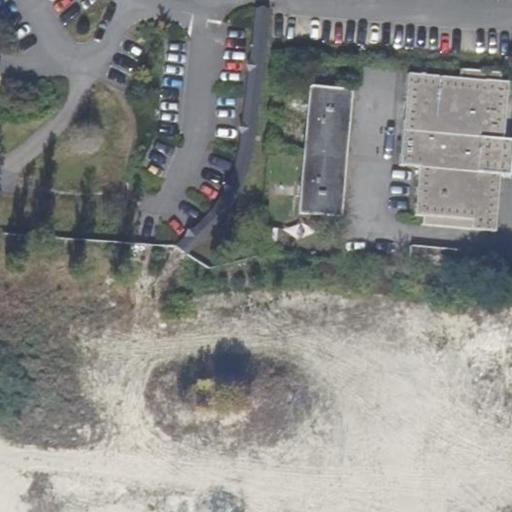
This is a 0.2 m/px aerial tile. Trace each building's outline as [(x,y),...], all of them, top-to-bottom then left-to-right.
[(266,26),(266,14),(249,14),(249,25),(266,26)] [(193,252),(246,189),(257,143),(266,26),(249,25),(245,130),(226,189),(208,212),(189,229),(178,244),(193,252)] [(493,85),(493,76),(450,73),(449,80),(493,85)] [(321,86),(303,84),(292,214),(312,216),(313,206),(332,208),(342,96),(320,94),(321,86)] [(342,96),(344,88),(321,86),(320,94),(342,96)] [(503,179),(506,142),(496,142),(493,179),(503,179)] [(330,219),(332,208),(313,206),(312,216),(330,219)] [(466,233),(467,222),(415,218),(414,228),(466,233)] [(511,511),(511,371),(277,386),(285,511),(511,511)]
